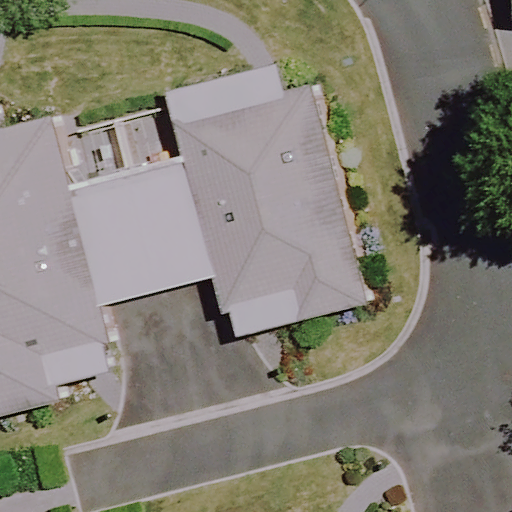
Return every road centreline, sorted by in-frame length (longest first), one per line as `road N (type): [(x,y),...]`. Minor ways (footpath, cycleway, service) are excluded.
road 1 (residential): [(85,489),(425,385),(511,343)]
road 2 (residential): [(411,0),(511,302)]
